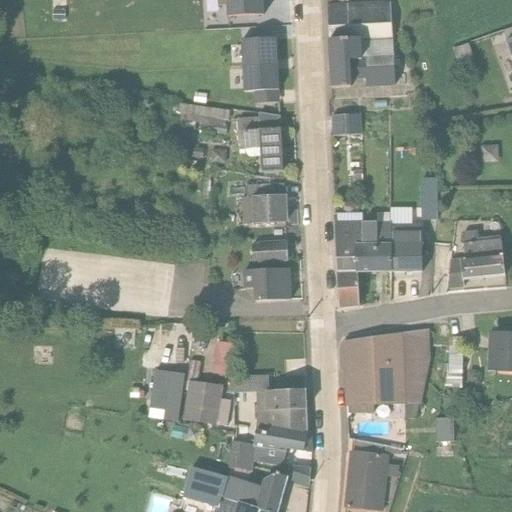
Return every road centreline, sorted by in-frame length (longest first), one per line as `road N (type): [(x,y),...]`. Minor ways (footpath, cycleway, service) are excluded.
road 1 (tertiary): [(324,320),(307,0)]
road 2 (tertiary): [(325,511),(324,320)]
road 3 (unclassified): [(324,320),(511,296)]
